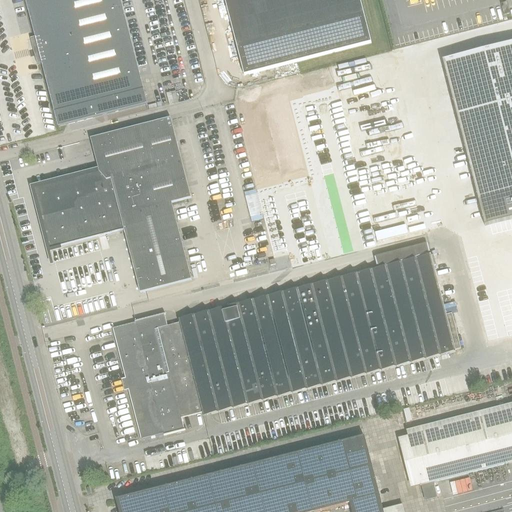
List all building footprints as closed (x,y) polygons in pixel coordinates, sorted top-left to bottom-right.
[(147,105),(120,0),(25,0),(35,38),(30,39),(37,65),(42,64),(58,127),(147,105)] [(224,0),(237,47),(244,76),(371,43),(359,0),(224,0)] [(511,44),(443,62),(452,99),(485,227),(511,219),(511,44)] [(170,119),(91,140),(99,172),(70,180),(70,177),(63,179),(63,182),(44,187),(34,189),(50,250),(124,231),(140,294),(191,281),(172,204),(191,199),(170,119)] [(252,221),(265,219),(261,190),(248,192),(252,221)] [(165,315),(136,322),(135,322),(135,323),(135,324),(113,329),(113,330),(126,380),(123,380),(126,391),(129,390),(141,440),(141,441),(164,435),(164,436),(163,436),(164,436),(185,431),(185,430),(184,430),(181,419),(202,413),(203,417),(455,353),(455,351),(461,350),(452,315),(446,316),(433,267),(436,267),(433,257),(431,258),(431,257),(429,257),(426,246),(375,258),(378,270),(178,320),(179,324),(167,327),(164,315),(165,315)] [(423,486),(428,502),(440,499),(436,482),(511,462),(511,409),(408,437),(421,486),(423,486)] [(119,511),(317,511),(349,503),(351,511),(403,511),(402,505),(384,510),(364,438),(116,501),(119,511)]
